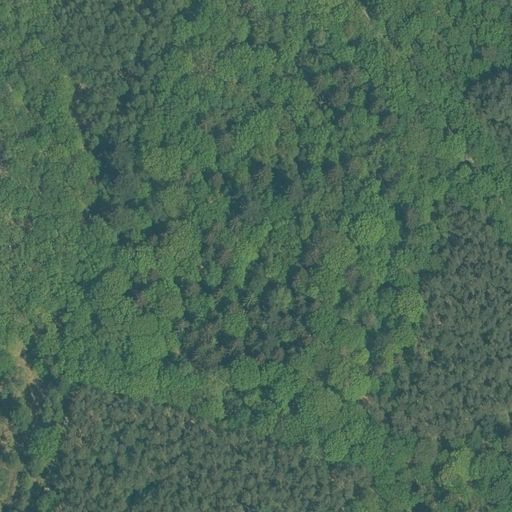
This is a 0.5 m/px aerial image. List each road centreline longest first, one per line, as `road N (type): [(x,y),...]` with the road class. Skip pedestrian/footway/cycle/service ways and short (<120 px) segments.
road 1 (track): [(187,0),(40,511)]
road 2 (track): [(348,448),(472,165)]
road 3 (track): [(472,165),(356,0)]
